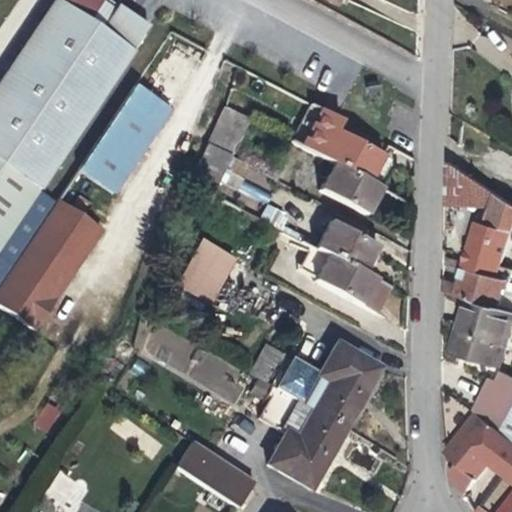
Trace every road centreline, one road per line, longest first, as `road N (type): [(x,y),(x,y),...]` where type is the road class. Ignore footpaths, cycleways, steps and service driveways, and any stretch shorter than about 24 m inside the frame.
road 1 (residential): [(436,86),(425,487)]
road 2 (residential): [(274,0),(436,86)]
